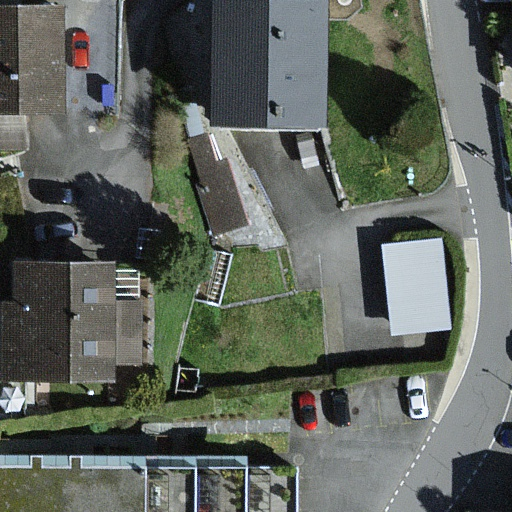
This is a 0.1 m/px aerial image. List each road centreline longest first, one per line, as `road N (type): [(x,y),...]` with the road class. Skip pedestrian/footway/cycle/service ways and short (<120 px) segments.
road 1 (residential): [(405,511),(469,418),(493,363),(495,253)]
road 2 (residential): [(495,253),(448,0)]
